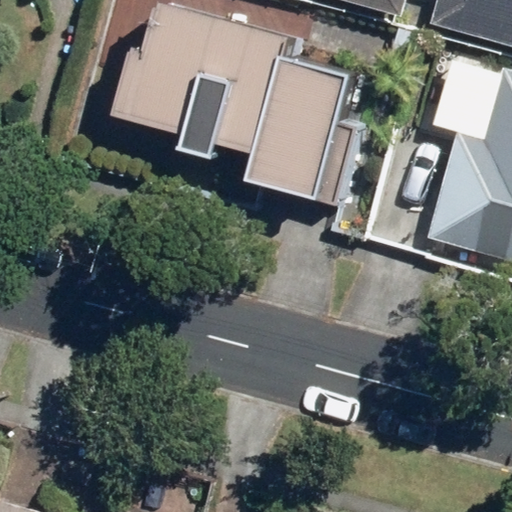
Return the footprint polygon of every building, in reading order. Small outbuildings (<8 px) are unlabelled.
[(338,0),(409,18),(413,0),(338,0)] [(511,0),(445,0),(438,30),(511,49),(511,0)] [(360,81),(292,64),(297,44),(169,11),(156,60),(144,57),(127,119),(197,138),(193,154),(227,163),(231,147),(265,155),(257,185),(328,203),(360,81)] [(511,262),(511,75),(458,61),(440,131),(461,137),(433,242),(511,262)] [(33,511),(0,503),(0,511),(33,511)]
